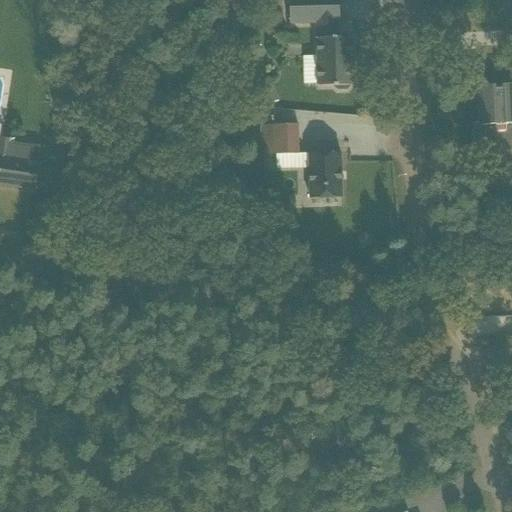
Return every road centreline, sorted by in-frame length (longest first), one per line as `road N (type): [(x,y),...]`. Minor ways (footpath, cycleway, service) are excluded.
road 1 (unclassified): [(510,511),(464,380),(434,335),(384,318),(0,262)]
road 2 (track): [(412,0),(415,207),(425,298),(414,326)]
